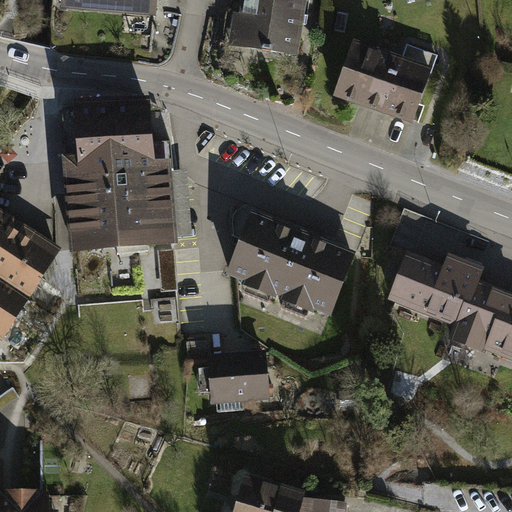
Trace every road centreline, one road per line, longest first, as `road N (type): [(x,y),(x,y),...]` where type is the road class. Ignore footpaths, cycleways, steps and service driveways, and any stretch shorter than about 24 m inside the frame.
road 1 (tertiary): [(511,219),(183,92)]
road 2 (tertiary): [(183,92),(0,54)]
